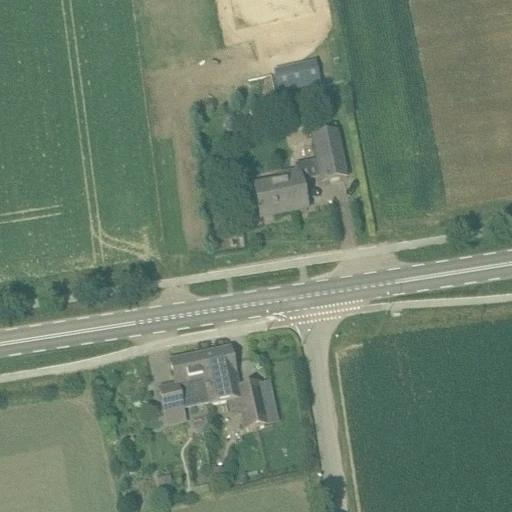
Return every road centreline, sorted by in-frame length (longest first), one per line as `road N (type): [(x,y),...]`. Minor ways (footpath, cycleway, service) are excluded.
road 1 (primary): [(308,295),(0,343)]
road 2 (unclassified): [(338,511),(308,295)]
road 3 (primary): [(308,295),(511,263)]
